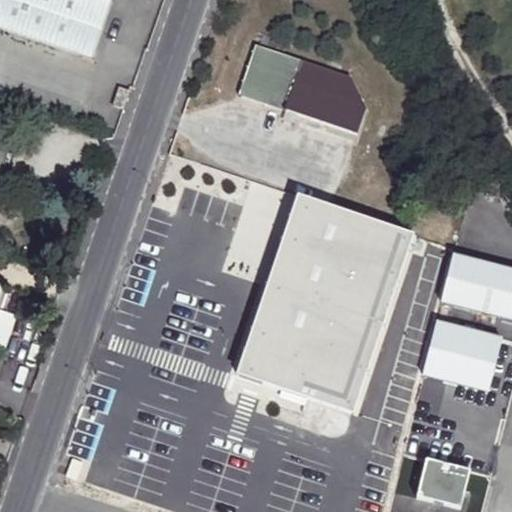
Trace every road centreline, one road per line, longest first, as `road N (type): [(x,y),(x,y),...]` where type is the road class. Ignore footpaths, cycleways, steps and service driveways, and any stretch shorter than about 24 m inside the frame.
road 1 (unclassified): [(194,0),(18,511)]
road 2 (unknown): [(353,456),(409,298)]
